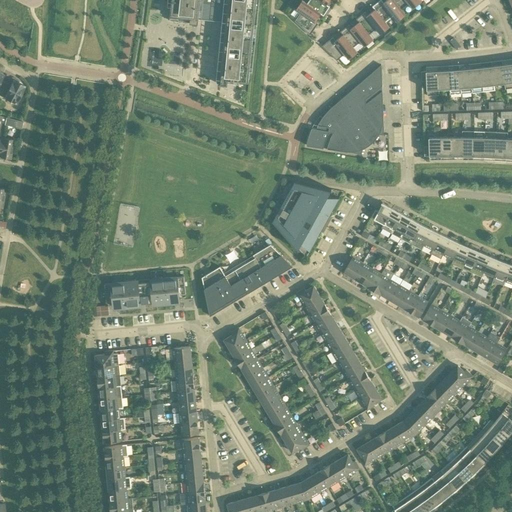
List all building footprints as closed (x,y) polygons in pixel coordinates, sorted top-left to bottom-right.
[(248,82),(256,0),(171,0),(169,21),(198,24),(199,19),(226,22),(220,78),(219,85),(228,86),(228,80),(248,82)] [(307,4),(302,0),(296,10),(301,13),(295,21),(310,35),(318,23),(315,21),(320,13),(307,4)] [(309,0),(307,4),(320,13),(324,16),(330,7),(326,4),(329,0),(309,0)] [(380,0),(372,6),(375,10),(375,9),(385,22),(386,22),(393,16),(396,21),(405,14),(402,9),(401,9),(393,0),(386,0),(384,3),(381,0),(380,0)] [(393,0),(401,9),(402,9),(409,4),(412,8),(421,1),(420,0),(393,0)] [(375,9),(375,10),(368,15),(365,12),(356,19),(359,22),(369,35),(370,35),(377,29),(380,33),(389,26),(386,22),(385,22),(375,9)] [(359,22),(352,28),(349,25),(340,31),(343,35),(343,34),(353,47),(354,47),(361,41),(364,46),(373,39),(370,35),(369,35),(359,22)] [(343,34),(343,35),(336,40),(333,37),(322,46),(337,60),(345,54),(348,59),(357,52),(354,47),(353,47),(343,34)] [(511,62),(502,64),(505,83),(505,89),(511,87),(511,62)] [(315,129),(312,128),(306,145),(362,154),(362,149),(365,148),(368,146),(371,144),(373,142),(375,140),(377,137),(379,135),(384,134),(381,64),(342,99),(331,108),(325,114),(322,118),(320,121),(315,129)] [(502,64),(491,66),(494,84),(505,83),(502,64)] [(494,84),(491,66),(481,67),(483,85),(494,84)] [(481,67),(470,68),(472,93),(483,92),(483,85),(481,67)] [(470,68),(459,69),(461,94),(472,93),(470,68)] [(459,69),(448,70),(450,88),(450,94),(461,94),(459,69)] [(439,89),(438,70),(421,71),(422,81),(427,81),(427,96),(439,95),(439,89)] [(448,70),(438,70),(439,89),(450,88),(448,70)] [(0,94),(15,103),(21,92),(22,92),(24,89),(23,87),(24,86),(22,85),(22,83),(19,82),(18,82),(13,80),(10,85),(0,80),(0,79),(0,94)] [(23,122),(6,118),(4,125),(21,130),(23,122)] [(462,131),(462,137),(463,137),(463,155),(473,155),(474,131),(462,131)] [(485,131),(474,131),(473,155),(484,156),(485,131)] [(496,132),(485,131),(484,156),(495,156),(496,132)] [(496,132),(495,156),(506,157),(507,138),(508,132),(496,132)] [(441,155),(441,137),(429,137),(429,146),(424,146),(425,156),(441,155)] [(452,155),(452,137),(441,137),(441,155),(452,155)] [(463,137),(462,137),(452,137),(452,155),(463,155),(463,137)] [(2,138),(0,151),(0,156),(10,158),(13,140),(2,138)] [(331,189),(295,182),(273,223),(298,249),(302,242),(310,251),(339,198),(328,196),(331,189)] [(384,224),(393,208),(383,202),(382,203),(383,203),(378,211),(375,209),(371,217),(384,224)] [(384,224),(382,228),(392,233),(402,213),(393,208),(384,224)] [(412,218),(402,213),(392,233),(401,238),(412,218)] [(412,218),(401,238),(411,244),(422,224),(412,218)] [(422,224),(411,244),(422,249),(424,245),(423,245),(431,228),(422,224)] [(441,233),(431,228),(423,245),(424,245),(433,250),(441,233)] [(367,238),(369,234),(364,231),(361,235),(367,239),(367,238)] [(433,250),(431,254),(441,259),(443,255),(451,238),(441,233),(433,250)] [(461,243),(451,238),(443,255),(453,260),(454,260),(461,243)] [(454,260),(453,260),(452,264),(462,268),(470,247),(461,243),(454,260)] [(210,315),(293,266),(271,244),(253,255),(255,258),(226,276),(220,266),(202,277),(210,315)] [(480,251),(470,247),(462,268),(472,272),(480,251)] [(480,251),(472,272),(482,277),(483,275),(490,255),(480,251)] [(501,260),(490,255),(483,275),(493,279),(493,281),(501,260)] [(354,277),(363,262),(353,257),(344,272),(354,277)] [(501,260),(493,281),(503,285),(511,264),(501,260)] [(372,268),(363,262),(354,277),(363,283),(372,268)] [(511,263),(511,264),(503,285),(504,285),(505,281),(511,283),(511,263)] [(420,271),(415,268),(411,266),(408,271),(418,276),(420,271)] [(372,268),(363,283),(372,288),(381,274),(372,268)] [(391,279),(381,274),(372,288),(382,294),(391,279)] [(179,301),(179,294),(186,294),(184,276),(163,278),(164,279),(151,280),(151,281),(138,282),(138,281),(125,283),(125,281),(104,284),(106,301),(113,301),(114,307),(140,305),(140,304),(153,302),(153,303),(179,301)] [(391,279),(382,294),(391,300),(400,285),(391,279)] [(400,285),(391,300),(400,305),(409,290),(400,285)] [(304,305),(319,295),(314,286),(306,290),(304,288),(296,293),(304,305)] [(419,296),(409,290),(400,305),(410,311),(419,296)] [(319,295),(304,305),(309,314),(325,305),(319,295)] [(419,296),(410,311),(419,317),(428,302),(419,296)] [(432,324),(441,309),(432,304),(423,319),(432,324)] [(325,305),(309,314),(315,323),(331,314),(325,305)] [(96,307),(94,317),(110,315),(109,306),(96,307)] [(274,314),(278,312),(275,306),(270,309),(274,315),(274,314)] [(441,309),(432,324),(442,330),(451,315),(441,309)] [(511,311),(506,309),(503,313),(511,317),(511,311)] [(269,318),(269,317),(266,311),(261,314),(261,315),(264,320),(269,317),(269,318)] [(336,323),(331,314),(315,323),(321,333),(336,323)] [(460,321),(451,315),(442,330),(451,335),(460,321)] [(460,321),(451,335),(460,341),(469,326),(460,321)] [(336,323),(321,333),(326,342),(342,333),(336,323)] [(479,332),(469,326),(460,341),(470,347),(479,332)] [(230,349),(246,340),(239,327),(231,332),(232,335),(225,339),(230,349)] [(488,337),(479,332),(470,347),(479,352),(488,337)] [(347,342),(342,333),(326,342),(332,351),(347,342)] [(497,343),(488,337),(479,352),(488,358),(497,343)] [(252,349),(246,340),(230,349),(236,358),(252,349)] [(353,351),(347,342),(332,351),(337,361),(353,351)] [(507,349),(497,343),(488,358),(498,363),(507,349)] [(174,359),(191,357),(190,346),(173,348),(174,359)] [(257,358),(252,349),(236,358),(242,368),(257,358)] [(97,367),(119,364),(118,353),(114,353),(113,351),(105,351),(105,354),(96,355),(97,367)] [(353,351),(337,361),(343,370),(359,361),(353,351)] [(191,357),(174,359),(175,370),(192,368),(191,357)] [(257,358),(242,368),(247,377),(263,367),(257,358)] [(364,370),(359,361),(343,370),(349,379),(364,370)] [(119,364),(97,367),(98,377),(116,376),(120,376),(119,364)] [(502,373),(506,367),(502,365),(501,364),(498,370),(502,373),(503,373),(502,373)] [(450,373),(463,386),(473,376),(466,370),(464,372),(458,365),(450,373)] [(269,377),(263,367),(247,377),(253,386),(269,377)] [(192,368),(175,370),(176,380),(193,379),(192,368)] [(370,379),(364,370),(349,379),(354,389),(370,379)] [(463,386),(450,373),(442,381),(456,394),(463,386)] [(116,376),(98,377),(99,388),(117,386),(116,376)] [(485,385),(489,379),(484,376),(484,377),(481,382),(485,384),(485,385)] [(274,386),(269,377),(253,386),(258,396),(274,386)] [(193,379),(176,380),(177,391),(194,389),(193,379)] [(376,388),(370,379),(354,389),(360,398),(376,388)] [(442,381),(435,389),(448,402),(456,394),(442,381)] [(121,385),(117,386),(99,388),(100,399),(122,397),(121,385)] [(280,395),(274,386),(258,396),(264,405),(280,395)] [(381,398),(376,388),(360,398),(367,410),(375,405),(374,403),(381,398)] [(194,389),(177,391),(178,402),(195,400),(194,389)] [(448,402),(435,389),(427,396),(441,409),(448,402)] [(490,393),(491,392),(486,389),(482,395),(487,398),(490,393)] [(280,395),(264,405),(270,414),(285,405),(280,395)] [(441,409),(427,396),(420,404),(433,417),(441,409)] [(123,408),(122,397),(100,399),(101,410),(119,408),(123,408)] [(465,404),(469,407),(474,403),(470,399),(465,404)] [(196,411),(195,400),(178,402),(179,413),(196,411)] [(420,404),(412,412),(426,425),(433,417),(420,404)] [(469,407),(465,404),(461,408),(465,412),(469,407)] [(285,405),(270,414),(275,423),(291,414),(285,405)] [(120,419),(120,418),(119,408),(101,410),(102,420),(120,419)] [(472,409),(467,414),(471,417),(475,413),(472,409)] [(491,419),(511,436),(511,435),(511,418),(509,417),(511,415),(504,410),(495,422),(491,419)] [(197,422),(196,411),(179,413),(180,424),(197,422)] [(412,412),(405,420),(416,434),(426,425),(412,412)] [(297,423),(291,414),(275,423),(281,433),(297,423)] [(471,417),(467,414),(463,418),(467,422),(471,417)] [(455,415),(450,419),(454,423),(459,418),(455,415)] [(341,426),(345,423),(345,422),(345,423),(342,417),(338,420),(337,420),(341,426)] [(120,419),(102,420),(103,431),(121,429),(121,430),(125,429),(124,418),(120,418),(120,419)] [(454,423),(450,419),(446,424),(450,427),(454,423)] [(491,419),(483,428),(503,446),(511,436),(491,419)] [(416,434),(405,420),(395,426),(404,442),(416,434)] [(197,422),(180,424),(181,435),(199,433),(197,422)] [(302,433),(297,423),(281,433),(286,442),(302,433)] [(331,431),(336,429),(333,423),(332,423),(328,426),(331,431)] [(451,430),(455,434),(460,429),(456,425),(451,430)] [(404,442),(395,426),(386,431),(395,447),(404,442)] [(503,446),(483,428),(475,437),(495,455),(503,446)] [(121,429),(103,431),(104,442),(122,441),(121,430),(121,429)] [(435,435),(439,438),(443,434),(440,430),(435,435)] [(455,434),(451,430),(447,434),(451,438),(455,434)] [(395,447),(386,431),(376,437),(386,453),(395,447)] [(302,433),(286,442),(292,452),(300,447),(302,449),(310,445),(302,433)] [(439,438),(435,435),(431,439),(435,443),(439,438)] [(183,450),(200,448),(199,437),(182,439),(183,450)] [(376,437),(367,443),(377,458),(386,453),(376,437)] [(475,437),(467,446),(486,464),(495,455),(475,437)] [(440,442),(435,446),(439,450),(444,445),(440,442)] [(377,458),(367,443),(358,448),(362,456),(360,458),(365,466),(377,458)] [(124,456),(128,456),(127,444),(105,446),(106,458),(124,456)] [(439,450),(435,446),(431,451),(435,454),(439,450)] [(486,464),(467,446),(459,454),(477,473),(486,464)] [(200,448),(183,450),(184,461),(201,459),(200,448)] [(348,454),(339,460),(348,476),(360,468),(355,460),(353,462),(348,454)] [(477,473),(459,454),(450,462),(468,482),(477,473)] [(125,467),(124,456),(106,458),(107,468),(125,467)] [(201,459),(184,461),(185,472),(202,470),(201,459)] [(348,476),(339,460),(329,465),(339,481),(348,476)] [(468,482),(450,462),(441,470),(458,490),(468,482)] [(339,481),(329,465),(320,471),(329,487),(339,481)] [(126,477),(125,467),(107,468),(108,479),(126,477)] [(203,481),(202,470),(185,472),(186,482),(203,481)] [(441,470),(432,477),(432,478),(448,498),(458,490),(441,470)] [(329,487),(320,471),(311,477),(320,492),(329,487)] [(130,477),(126,477),(108,479),(109,490),(127,488),(127,489),(131,488),(130,477)] [(320,492),(311,477),(301,482),(309,499),(320,492)] [(432,478),(422,485),(438,506),(448,498),(432,478)] [(203,481),(186,482),(187,493),(204,491),(203,481)] [(301,482),(291,485),(296,503),(309,499),(301,482)] [(296,503),(291,485),(280,488),(285,506),(296,503)] [(429,511),(438,506),(422,485),(413,492),(426,511),(429,511)] [(127,488),(109,490),(110,501),(128,499),(128,498),(127,489),(127,488)] [(280,488),(270,491),(275,509),(285,506),(280,488)] [(204,491),(187,493),(188,504),(205,502),(204,491)] [(270,491),(260,494),(264,511),(265,511),(275,509),(270,491)] [(364,492),(359,495),(362,500),(367,496),(364,492)] [(426,511),(413,492),(403,499),(411,511),(426,511)] [(264,511),(260,494),(249,498),(253,511),(264,511)] [(354,497),(349,501),(352,505),(357,502),(354,497)] [(132,498),(128,498),(128,499),(110,501),(111,511),(133,509),(132,498)] [(253,511),(249,498),(239,501),(241,511),(253,511)] [(411,511),(403,499),(392,505),(395,509),(392,511),(411,511)] [(241,511),(239,501),(228,504),(230,511),(241,511)] [(352,505),(349,501),(343,504),(346,509),(352,505)] [(206,511),(205,502),(188,504),(188,511),(206,511)]
